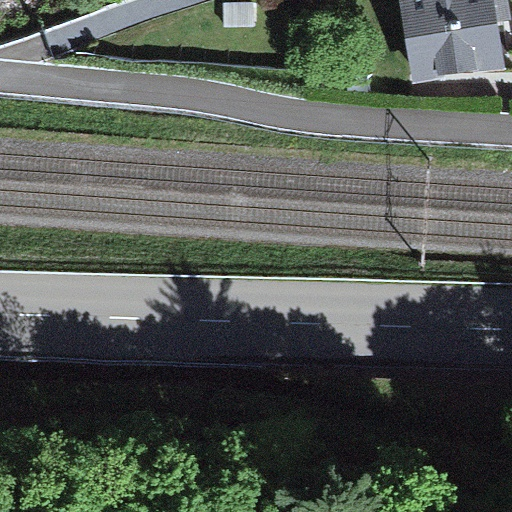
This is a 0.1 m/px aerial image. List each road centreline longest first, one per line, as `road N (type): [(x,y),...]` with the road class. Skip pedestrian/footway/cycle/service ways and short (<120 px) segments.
road 1 (track): [(0,85),(511,124)]
road 2 (primary): [(511,330),(0,314)]
